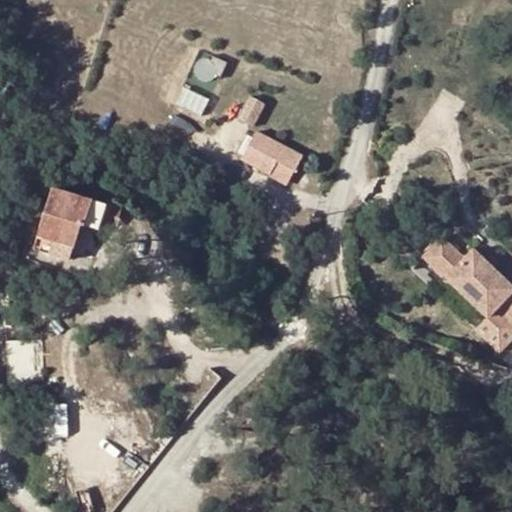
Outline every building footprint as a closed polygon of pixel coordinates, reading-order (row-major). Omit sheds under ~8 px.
[(253,100),(242,124),(256,130),(267,105),(253,100)] [(299,153),(255,132),(244,160),(271,173),(276,160),(294,167),(299,153)] [(287,181),(294,167),(276,160),(271,173),(287,181)] [(76,230),(94,236),(103,210),(48,191),(27,252),(63,265),(76,230)] [(424,259),(447,280),(465,260),(443,239),(424,259)] [(511,289),(474,251),(465,260),(447,280),(487,320),(477,331),(500,353),(511,341),(511,289)] [(10,378),(44,377),(44,338),(9,339),(10,378)]
